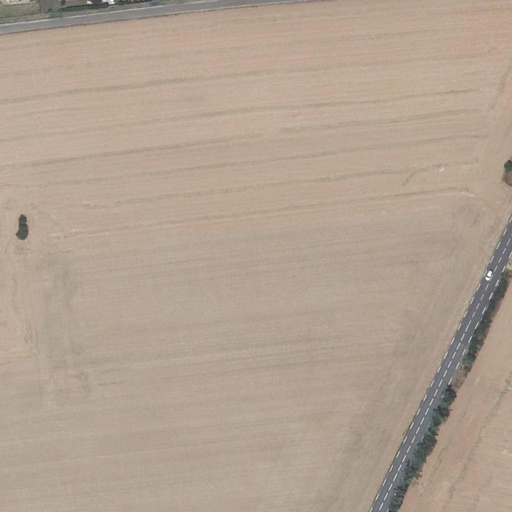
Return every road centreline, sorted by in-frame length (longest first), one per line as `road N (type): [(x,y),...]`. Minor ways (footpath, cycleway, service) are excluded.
road 1 (unclassified): [(378,511),(511,236)]
road 2 (residential): [(238,0),(0,28)]
